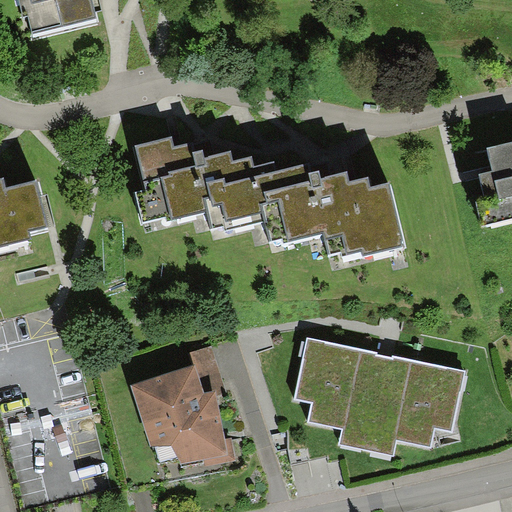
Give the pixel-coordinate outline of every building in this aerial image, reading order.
[(20,0),(25,20),(30,19),(33,33),(96,18),(91,0),(20,0)] [(172,139),(137,147),(147,188),(134,191),(142,225),(164,220),(165,223),(206,214),(211,231),(224,228),(225,231),(266,222),(270,240),(285,237),(286,240),(325,231),(330,254),(342,251),(343,255),(362,251),(363,256),(406,246),(391,183),(371,188),(369,179),(349,183),(346,173),(334,176),(320,179),(318,172),(305,175),(303,167),(278,173),(275,164),(252,170),(250,159),(231,164),(229,154),(205,160),(203,151),(194,154),(191,144),(183,146),(174,148),(172,139)] [(511,144),(488,151),(493,172),(481,175),(487,203),(477,206),(482,230),(511,222),(511,144)] [(0,247),(30,240),(28,231),(49,226),(38,182),(7,190),(5,179),(0,180),(0,247)] [(340,444),(393,456),(396,440),(430,448),(434,429),(452,433),(465,373),(394,357),(394,360),(376,356),(376,353),(308,339),(294,401),(312,405),(309,420),(344,428),(340,444)] [(190,353),(194,365),(131,385),(150,446),(154,446),(160,464),(178,459),(183,467),(205,463),(206,466),(236,461),(232,438),(225,439),(217,395),(226,393),(213,346),(190,353)]
